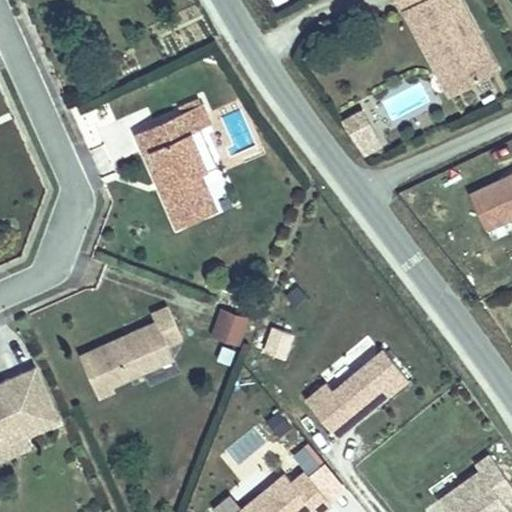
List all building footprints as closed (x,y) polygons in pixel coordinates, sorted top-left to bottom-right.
[(395,0),(384,6),(400,34),(413,28),(456,106),(493,88),(445,0),(395,0)] [(413,28),(400,34),(443,114),(456,106),(413,28)] [(193,107),(136,132),(145,152),(152,149),(160,167),(168,186),(161,189),(178,227),(219,210),(202,172),(209,169),(192,132),(202,127),(193,107)] [(365,109),(343,118),(360,158),(383,148),(365,109)] [(160,167),(153,170),(161,189),(168,186),(160,167)] [(485,223),(511,211),(511,168),(469,188),(485,223)] [(249,318),(222,308),(211,335),(239,345),(249,318)] [(156,323),(81,358),(99,399),(115,392),(113,387),(161,365),(157,357),(159,351),(168,347),(183,341),(169,309),(153,316),(156,323)] [(305,352),(321,356),(325,339),(309,335),(305,352)] [(168,347),(159,351),(157,357),(161,365),(174,360),(168,347)] [(338,437),(408,378),(383,349),(333,390),(326,382),(306,399),(338,437)] [(0,445),(25,434),(28,439),(61,424),(36,369),(0,385),(0,445)] [(278,410),(265,421),(278,437),(291,426),(278,410)] [(511,511),(503,501),(511,494),(511,484),(491,454),(476,464),(481,471),(439,500),(446,511),(511,511)] [(305,511),(311,507),(315,511),(319,511),(332,503),(305,470),(292,481),(285,473),(237,511),(305,511)]
